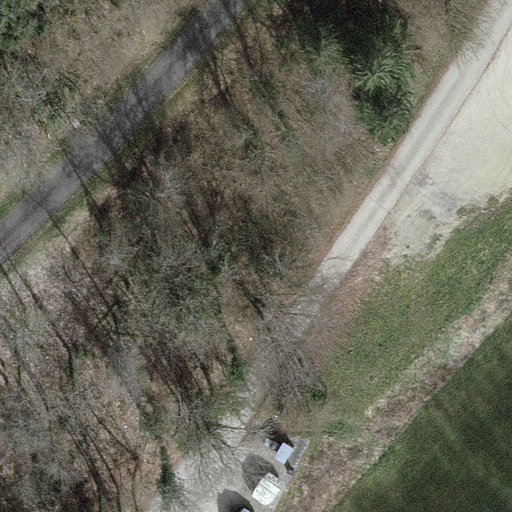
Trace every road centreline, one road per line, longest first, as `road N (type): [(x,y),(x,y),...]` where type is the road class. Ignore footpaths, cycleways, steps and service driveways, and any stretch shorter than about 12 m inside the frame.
road 1 (track): [(153,511),(406,149)]
road 2 (unclassified): [(0,235),(221,0)]
road 3 (track): [(499,0),(406,149)]
